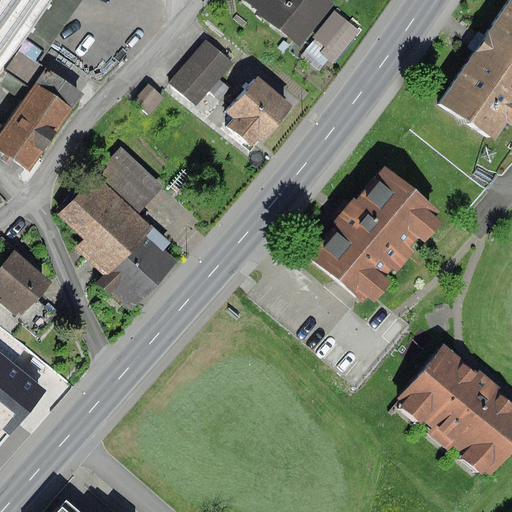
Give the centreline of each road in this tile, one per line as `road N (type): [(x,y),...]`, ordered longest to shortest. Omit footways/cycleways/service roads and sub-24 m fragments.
road 1 (primary): [(426,0),(295,176),(119,379)]
road 2 (residential): [(197,0),(79,124),(32,191)]
road 3 (residential): [(32,191),(102,361),(119,379)]
